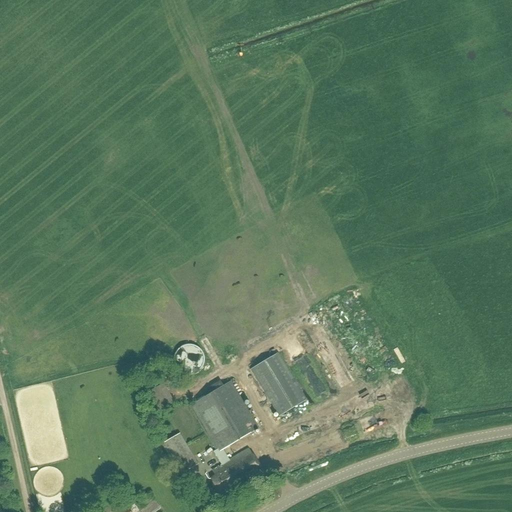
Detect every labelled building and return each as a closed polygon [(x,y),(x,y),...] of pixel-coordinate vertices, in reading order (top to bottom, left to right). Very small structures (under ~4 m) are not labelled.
[(306,401),(278,354),(250,371),(278,418),(306,401)] [(332,372),(342,392),(354,386),(344,366),(332,372)] [(259,429),(230,382),(191,406),(217,450),(213,452),(221,465),(215,469),(219,474),(211,479),(220,493),(229,488),(235,490),(263,473),(248,449),(229,460),(223,450),(259,429)] [(174,404),(164,384),(149,392),(160,411),(174,404)] [(362,436),(393,422),(389,413),(358,427),(362,436)] [(198,465),(179,435),(161,445),(179,476),(198,465)] [(156,511),(161,509),(149,495),(135,506),(140,511),(156,511)]
